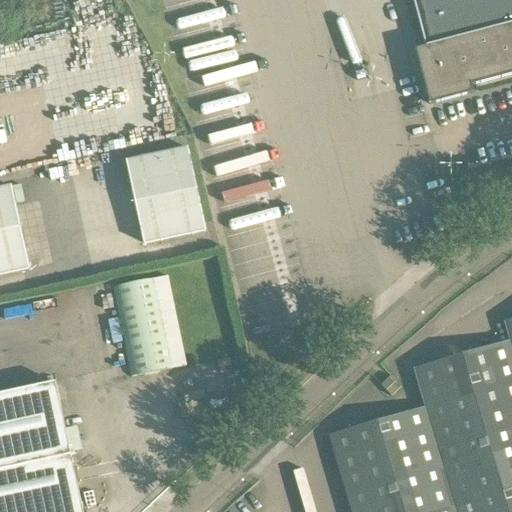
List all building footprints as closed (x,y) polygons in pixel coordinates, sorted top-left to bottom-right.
[(511,0),(412,0),(425,48),(414,51),(428,106),(472,94),(471,87),(511,75),(511,0)] [(205,232),(187,149),(173,152),(171,141),(123,151),(144,246),(205,232)] [(0,276),(29,270),(11,187),(0,189),(0,276)] [(173,370),(155,280),(112,289),(130,379),(173,370)] [(413,371),(417,383),(424,409),(329,437),(350,511),(511,511),(511,320),(503,324),(509,342),(413,371)] [(390,378),(381,387),(391,398),(401,389),(390,378)] [(82,511),(55,383),(0,395),(0,511),(82,511)]
